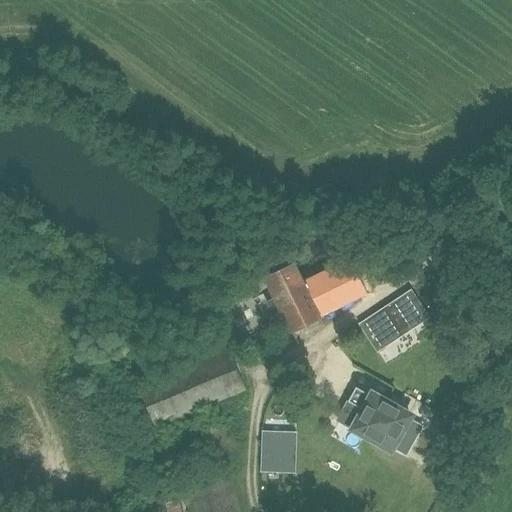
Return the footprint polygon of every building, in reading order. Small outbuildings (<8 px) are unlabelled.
[(281,316),(290,334),(322,318),(321,316),(367,294),(350,258),(303,280),(294,262),(262,277),(263,280),(212,305),(230,341),(281,316)] [(378,353),(426,321),(408,294),(360,326),(378,353)] [(155,428),(246,389),(228,347),(137,385),(155,428)] [(391,450),(410,415),(372,394),(352,428),(391,450)] [(200,447),(228,464),(243,440),(221,427),(219,431),(213,427),(200,447)] [(282,432),(262,431),(260,472),(281,472),(282,432)] [(239,511),(230,473),(161,491),(166,511),(239,511)]
